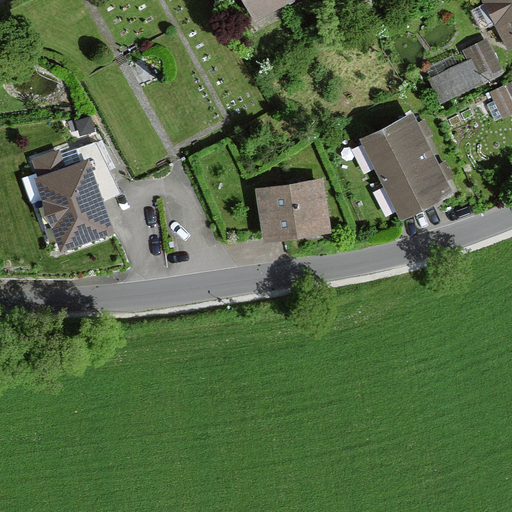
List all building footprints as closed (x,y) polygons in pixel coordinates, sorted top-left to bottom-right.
[(247,0),(257,16),(282,2),(289,3),(293,0),(247,0)] [(511,0),(488,0),(487,1),(471,10),(482,29),(504,18),(511,33),(511,0)] [(501,71),(485,41),(466,51),(476,69),(463,76),(458,66),(431,79),(441,100),(501,71)] [(511,113),(511,81),(490,92),(503,118),(511,113)] [(445,189),(409,119),(368,140),(404,210),(445,189)] [(95,193),(116,183),(96,142),(77,148),(83,166),(65,172),(57,152),(35,160),(49,198),(38,202),(47,226),(57,223),(64,241),(106,227),(95,193)] [(326,227),(319,182),(262,190),(268,236),(326,227)]
